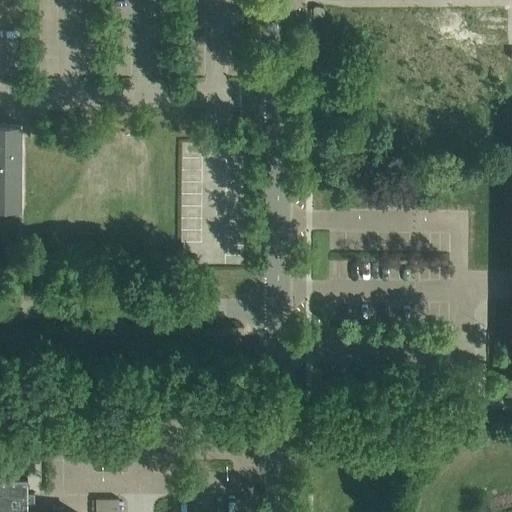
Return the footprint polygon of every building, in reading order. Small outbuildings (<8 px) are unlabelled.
[(0,204),(20,205),(20,124),(0,123),(0,204)] [(39,125),(30,125),(29,137),(39,137),(39,125)] [(68,418),(56,417),(56,427),(68,427),(68,418)] [(0,511),(27,511),(28,477),(12,477),(12,471),(4,471),(4,477),(0,477),(0,511)] [(118,511),(119,498),(95,497),(95,511),(118,511)]
